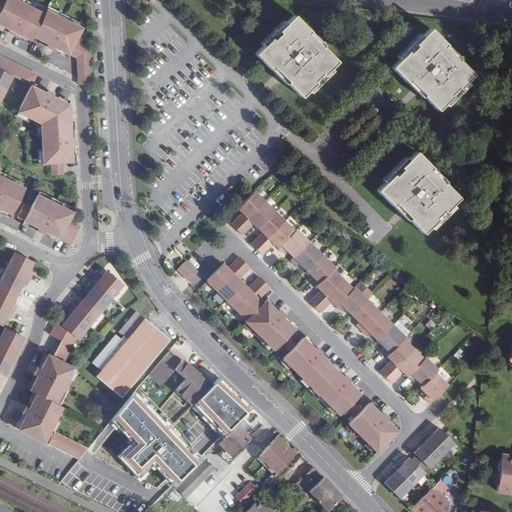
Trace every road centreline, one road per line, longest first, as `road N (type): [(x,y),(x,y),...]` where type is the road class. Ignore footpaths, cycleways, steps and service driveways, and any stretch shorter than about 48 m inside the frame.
road 1 (secondary): [(109,0),(118,185),(131,238),(193,330),(353,488)]
road 2 (residential): [(203,268),(232,241),(417,426),(353,488)]
road 3 (residential): [(91,239),(80,90),(0,49)]
road 4 (residential): [(70,268),(45,301),(36,338),(0,405)]
road 5 (residential): [(353,0),(484,15)]
